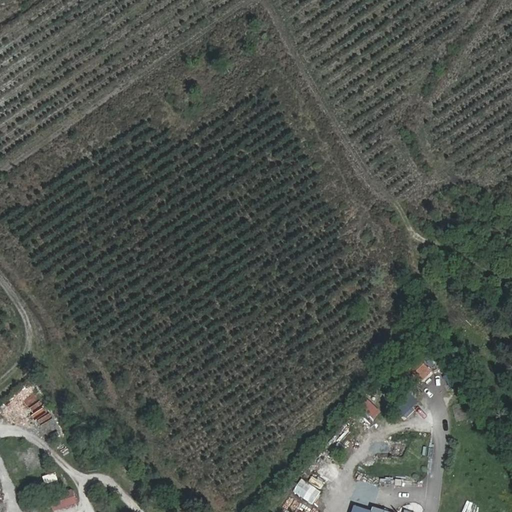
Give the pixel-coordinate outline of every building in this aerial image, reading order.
[(426,382),(434,366),(419,359),(411,375),(426,382)] [(456,366),(445,370),(452,389),(463,386),(456,366)] [(406,387),(391,403),(406,416),(421,400),(406,387)] [(368,398),(363,406),(377,415),(382,408),(368,398)] [(48,486),(60,482),(57,471),(44,475),(48,486)] [(295,490),(315,503),(323,489),(303,477),(295,490)] [(54,511),(77,503),(73,490),(49,498),(54,511)]
